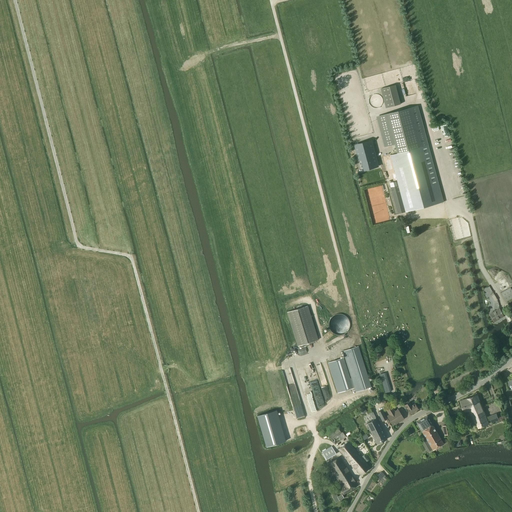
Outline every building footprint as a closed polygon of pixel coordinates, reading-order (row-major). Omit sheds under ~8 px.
[(383,157),(389,179),(398,214),(406,212),(443,202),(428,145),(418,106),(377,117),(385,146),(395,144),(398,153),(390,155),(383,157)] [(368,138),(349,143),(355,165),(359,164),(363,177),(378,173),(368,138)] [(499,281),(504,290),(510,287),(505,278),(499,281)] [(506,302),(511,298),(511,290),(511,287),(501,292),(506,302)] [(287,312),(297,346),(318,340),(307,305),(287,312)] [(500,309),(489,314),(494,322),(504,316),(500,309)] [(330,329),(332,331),(335,333),(338,334),(341,334),(344,333),(347,331),(349,328),(350,325),(349,321),(348,318),(346,316),(343,314),(339,313),(336,314),(333,316),(330,318),(329,322),(329,325),(330,329)] [(351,378),(350,379),(352,383),(355,392),(371,387),(358,346),(343,351),(351,378)] [(352,383),(350,379),(344,358),(328,363),(337,393),(353,388),(352,383)] [(464,413),(469,411),(471,417),(476,429),(489,424),(480,402),(478,395),(460,401),(464,413)] [(410,414),(418,409),(415,404),(412,406),(409,402),(405,405),(410,414)] [(404,419),(398,409),(395,411),(391,406),(386,409),(389,415),(387,416),(393,426),(404,419)] [(378,412),(383,422),(387,420),(382,410),(378,412)] [(504,418),(502,415),(498,416),(497,413),(489,416),(492,423),(499,420),(499,419),(504,418)] [(416,422),(425,438),(432,450),(443,444),(427,416),(416,422)] [(366,423),(372,434),(382,429),(376,418),(366,423)] [(260,425),(267,449),(286,443),(279,420),(260,425)] [(450,434),(448,425),(442,426),(444,435),(450,434)] [(342,432),(342,433),(338,428),(328,435),(332,440),(335,445),(346,437),(342,432)] [(382,429),(372,434),(377,444),(387,439),(382,429)] [(362,457),(362,458),(348,441),(338,449),(360,476),(370,468),(365,462),(366,462),(367,462),(368,461),(369,460),(364,455),(362,456),(362,457)] [(326,460),(336,454),(332,446),(322,452),(326,460)] [(328,463),(334,474),(339,484),(343,482),(344,483),(339,486),(343,494),(351,490),(358,486),(349,471),(348,471),(340,456),(328,463)] [(381,472),(376,477),(380,480),(385,475),(381,472)] [(338,496),(336,494),(332,496),(336,502),(343,498),(341,494),(338,496)]
